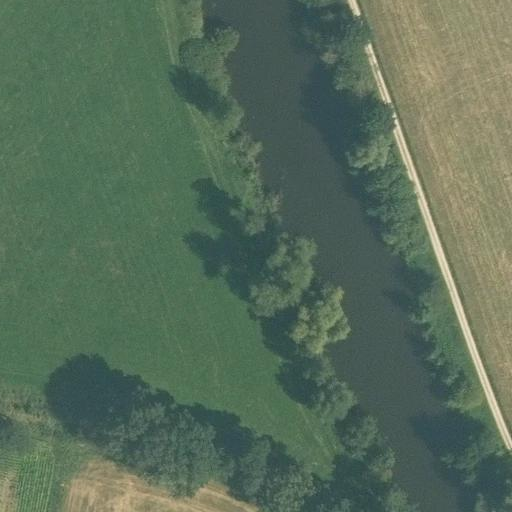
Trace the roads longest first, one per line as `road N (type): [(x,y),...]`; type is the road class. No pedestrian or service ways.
road 1 (track): [(374,511),(312,388),(181,0)]
road 2 (track): [(359,0),(511,431)]
road 3 (track): [(270,511),(218,486),(0,442)]
